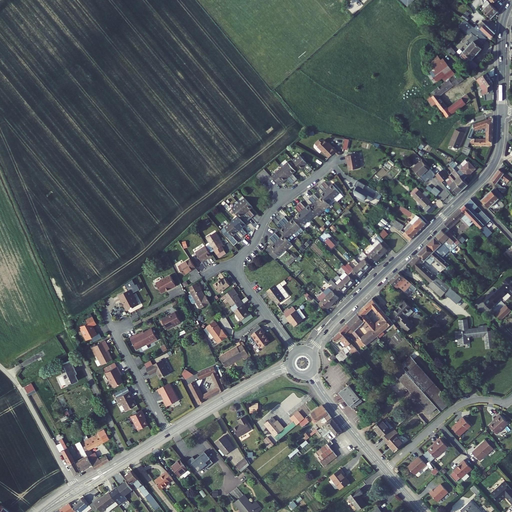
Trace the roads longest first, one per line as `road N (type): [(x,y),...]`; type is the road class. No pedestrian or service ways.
road 1 (tertiary): [(501,108),(498,153),(488,172),(310,352)]
road 2 (residential): [(511,398),(462,402),(384,469)]
road 3 (unclassified): [(75,486),(0,366)]
road 4 (residential): [(102,308),(168,433)]
road 5 (tertiary): [(289,366),(168,433)]
road 6 (residential): [(329,166),(273,208),(237,265)]
road 7 (tertiary): [(311,373),(384,469)]
